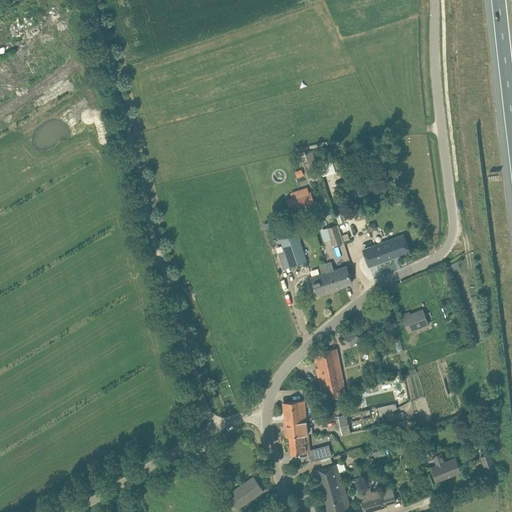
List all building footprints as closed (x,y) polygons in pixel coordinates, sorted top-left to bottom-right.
[(45,26),(52,23),(49,16),(36,22),(37,24),(10,36),(15,45),(47,31),(45,26)] [(0,53),(11,48),(8,43),(0,47),(0,53)] [(313,150),(306,152),(310,167),(317,165),(313,150)] [(320,164),(323,175),(336,171),(333,160),(320,164)] [(313,174),(315,180),(321,178),(319,172),(313,174)] [(311,191),(309,191),(307,187),(302,189),(307,204),(314,202),(311,191)] [(350,190),(353,199),(364,195),(361,187),(350,190)] [(290,192),(292,198),(287,200),(290,210),(307,204),(302,189),(290,192)] [(306,261),(294,222),(277,228),(284,251),(289,267),(306,261)] [(327,227),(327,228),(322,230),(325,238),(331,236),(334,245),(343,242),(337,224),(327,227)] [(364,250),(369,266),(410,251),(404,236),(364,250)] [(332,262),(326,264),(329,272),(331,271),(335,283),(337,287),(352,282),(350,278),(349,273),(347,266),(334,271),(332,262)] [(323,274),(312,278),(314,284),(317,294),(337,287),(335,283),(331,271),(329,272),(326,264),(321,266),(323,274)] [(411,314),(403,317),(407,327),(408,332),(414,329),(428,324),(427,322),(426,319),(423,310),(411,314)] [(350,342),(353,345),(362,336),(353,326),(341,336),(348,344),(350,342)] [(317,361),(318,366),(316,367),(323,400),(346,395),(338,355),(336,348),(314,353),(316,361),(317,361)] [(307,427),(306,421),(305,410),(304,400),(283,402),(285,420),(287,436),(289,436),(291,453),(296,453),(301,452),(307,452),(310,452),(310,449),(308,433),(313,432),(312,426),(307,427)] [(347,413),(350,431),(373,426),(370,409),(347,413)] [(397,422),(394,411),(379,415),(381,426),(397,422)] [(337,416),(342,435),(350,433),(346,414),(337,416)] [(405,435),(404,435),(403,429),(392,433),(394,438),(384,441),(386,446),(392,444),(391,442),(395,441),(399,454),(410,450),(405,435)] [(331,456),(330,450),(327,451),(324,449),(323,446),(318,447),(321,459),(322,459),(330,456),(331,456)] [(444,462),(441,452),(433,455),(437,465),(432,467),(437,480),(461,471),(456,457),(444,462)] [(480,457),(487,475),(497,472),(494,466),(495,466),(494,460),(491,453),(480,457)] [(314,470),(325,511),(342,511),(351,510),(340,471),(346,469),(344,462),(314,470)] [(238,508),(263,491),(253,477),(228,494),(238,508)] [(384,494),(361,501),(364,511),(365,511),(387,506),(384,494)]
